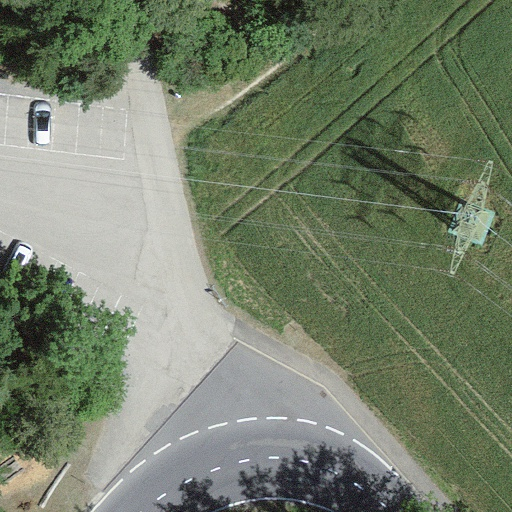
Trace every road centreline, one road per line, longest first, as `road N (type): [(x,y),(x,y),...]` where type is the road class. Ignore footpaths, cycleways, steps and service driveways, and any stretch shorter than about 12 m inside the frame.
road 1 (track): [(267,461),(188,329),(133,0)]
road 2 (unclassified): [(159,511),(191,486),(267,461),(377,492),(394,511)]
